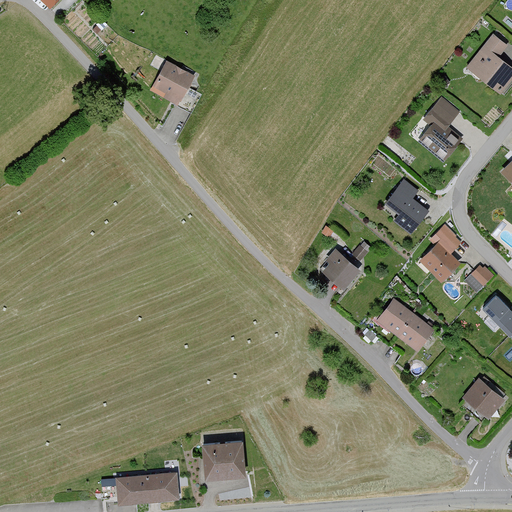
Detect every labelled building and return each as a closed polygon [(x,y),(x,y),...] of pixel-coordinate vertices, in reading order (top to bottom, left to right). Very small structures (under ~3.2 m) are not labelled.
[(36,0),(46,9),(55,0),(36,0)] [(511,77),(511,67),(497,56),(505,45),(490,34),(464,68),(498,95),(511,77)] [(191,76),(164,62),(148,91),(175,105),(191,76)] [(445,127),(457,113),(439,98),(420,121),(427,127),(415,141),(439,161),(459,138),(445,127)] [(511,156),(496,173),(511,187),(511,156)] [(415,190),(400,179),(382,204),(395,214),(391,219),(408,233),(425,210),(409,198),(415,190)] [(330,232),(322,227),(318,234),(326,238),(330,232)] [(451,247),(440,236),(416,261),(437,280),(455,261),(446,253),(451,247)] [(368,249),(361,243),(350,256),(358,262),(368,249)] [(356,270),(331,249),(321,261),(324,264),(318,271),(339,289),(356,270)] [(478,268),(477,266),(462,281),(473,292),(490,275),(482,268),(478,268)] [(511,314),(511,312),(492,295),(478,311),(498,330),(511,314)] [(389,299),(372,321),(414,353),(431,331),(389,299)] [(501,401),(475,378),(457,399),(484,421),(501,401)] [(243,443),(204,445),(205,478),(245,477),(243,443)] [(175,499),(172,471),(112,477),(114,504),(175,499)]
